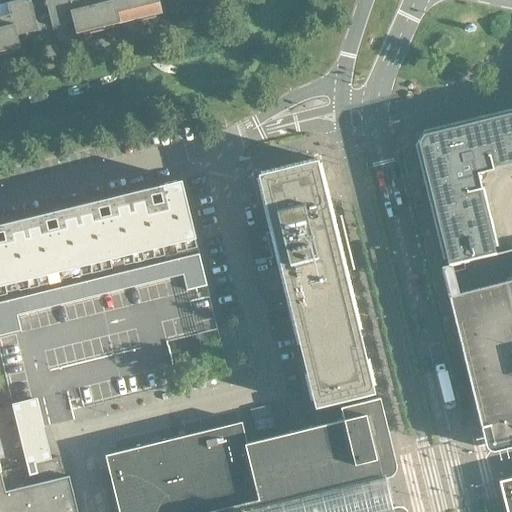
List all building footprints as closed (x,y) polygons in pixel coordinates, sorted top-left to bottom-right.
[(38,30),(30,0),(17,0),(6,3),(9,14),(14,36),(17,35),(38,30)] [(45,0),(52,26),(73,21),(75,21),(69,0),(45,0)] [(98,31),(90,0),(69,0),(75,21),(73,21),(76,33),(83,31),(84,35),(98,31)] [(118,22),(112,0),(90,0),(98,31),(113,27),(112,24),(118,22)] [(140,21),(135,0),(112,0),(118,22),(124,21),(125,24),(140,21)] [(162,12),(158,0),(135,0),(140,21),(155,17),(155,13),(162,12)] [(14,36),(9,14),(0,16),(0,55),(13,52),(12,49),(19,47),(17,35),(14,36)] [(511,109),(479,117),(446,125),(423,131),(424,134),(418,143),(416,144),(415,144),(419,159),(425,185),(435,225),(443,258),(445,257),(447,265),(495,253),(494,251),(494,252),(492,246),(495,245),(486,212),(477,172),(492,168),(511,163),(511,109)] [(303,162),(257,174),(270,226),(271,233),(276,252),(281,251),(285,265),(280,267),(280,270),(281,269),(285,282),(284,283),(286,292),(314,407),(339,401),(373,392),(370,378),(368,378),(364,364),(366,363),(344,271),(340,257),(331,218),(316,159),(303,162)] [(195,237),(181,179),(0,223),(0,470),(1,470),(0,467),(0,456),(2,456),(0,445),(0,356),(12,405),(36,399),(43,427),(74,419),(72,410),(77,409),(82,408),(177,385),(172,366),(166,342),(217,329),(208,296),(207,291),(206,285),(198,254),(195,237)] [(511,278),(504,281),(445,295),(482,444),(511,436),(511,278)] [(0,445),(2,456),(0,456),(0,467),(1,470),(0,470),(0,471),(5,491),(39,483),(37,473),(28,476),(25,465),(11,405),(12,405),(0,356),(0,445)] [(395,464),(379,397),(340,407),(343,419),(246,443),(240,422),(105,455),(119,511),(239,511),(339,488),(342,489),(357,486),(358,483),(387,476),(389,475),(391,474),(392,472),(394,471),(394,470),(395,467),(395,466),(395,464)] [(50,458),(43,427),(36,399),(12,405),(11,405),(25,465),(50,458)] [(58,456),(50,458),(25,465),(28,476),(37,473),(39,483),(5,491),(0,471),(0,511),(77,511),(68,475),(63,477),(58,456)] [(381,511),(401,507),(394,493),(382,467),(185,511),(381,511)] [(511,511),(511,476),(498,480),(505,511),(511,511)]
